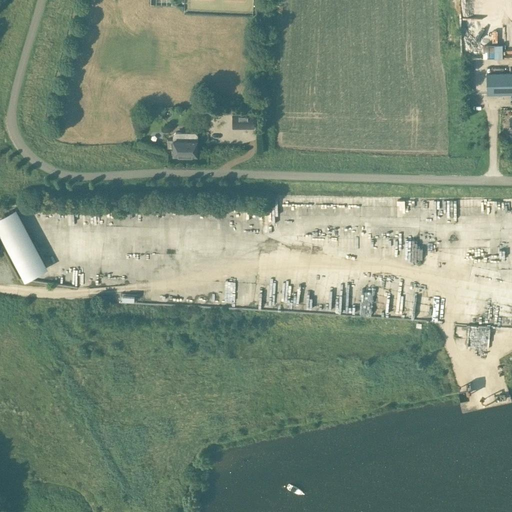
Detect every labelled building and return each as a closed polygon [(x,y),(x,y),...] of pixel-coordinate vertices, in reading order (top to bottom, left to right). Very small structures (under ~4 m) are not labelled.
[(498,44),(479,44),(479,57),(498,56),(498,44)] [(511,71),(487,72),(487,94),(504,93),(511,93),(511,71)] [(255,128),(254,113),(233,113),(233,128),(255,128)] [(196,131),(175,131),(173,134),(173,139),(168,139),(167,147),(173,147),(173,156),(196,156),(197,140),(198,140),(198,134),(196,131)] [(44,265),(16,213),(0,221),(0,225),(26,275),(44,265)] [(420,242),(410,242),(410,259),(420,259),(420,242)]
